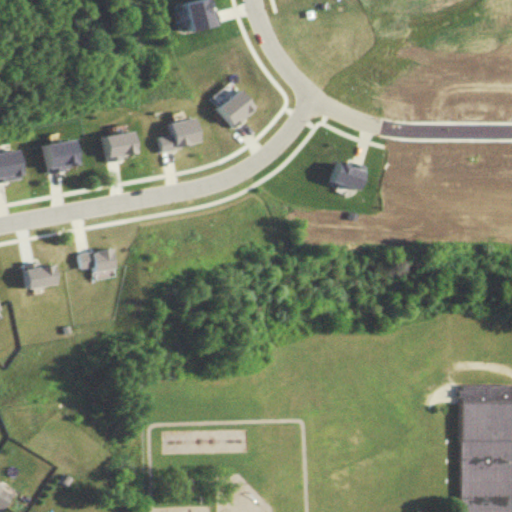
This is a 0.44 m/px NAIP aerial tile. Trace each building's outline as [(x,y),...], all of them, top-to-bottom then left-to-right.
[(172,13),(182,40),(209,30),(203,13),(200,14),(196,4),(172,13)] [(231,96),(246,116),(221,136),(205,116),(231,96)] [(183,125),(188,149),(150,158),(146,142),(157,140),(155,132),(183,125)] [(120,139),(124,159),(108,162),(109,165),(93,168),(89,145),(120,139)] [(61,146),(66,170),(34,176),(30,152),(61,146)] [(0,157),(5,156),(11,183),(0,185),(0,157)] [(362,172),(351,198),(325,187),(331,172),(337,175),(342,164),(362,172)] [(107,253),(111,274),(87,278),(86,273),(77,274),(75,259),(107,253)] [(50,269),(52,288),(19,292),(16,268),(29,267),(31,271),(50,269)] [(456,511),(457,381),(508,381),(508,506),(511,505),(511,511),(456,511)] [(0,491),(8,497),(0,508),(0,491)]
